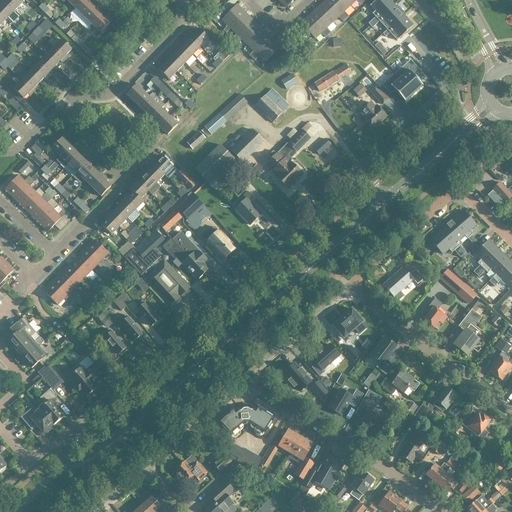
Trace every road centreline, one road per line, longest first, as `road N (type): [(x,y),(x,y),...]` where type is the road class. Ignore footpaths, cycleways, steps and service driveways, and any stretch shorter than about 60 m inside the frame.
road 1 (residential): [(31,466),(358,174)]
road 2 (secondary): [(87,463),(385,200)]
road 3 (residential): [(442,511),(246,377)]
road 4 (residential): [(511,413),(347,287)]
road 5 (residential): [(60,114),(75,100),(111,98),(181,24),(182,13)]
road 6 (residential): [(347,287),(461,189)]
road 7 (residential): [(246,377),(347,287)]
road 8 (residential): [(146,467),(246,377)]
road 9 (residential): [(358,174),(450,89)]
